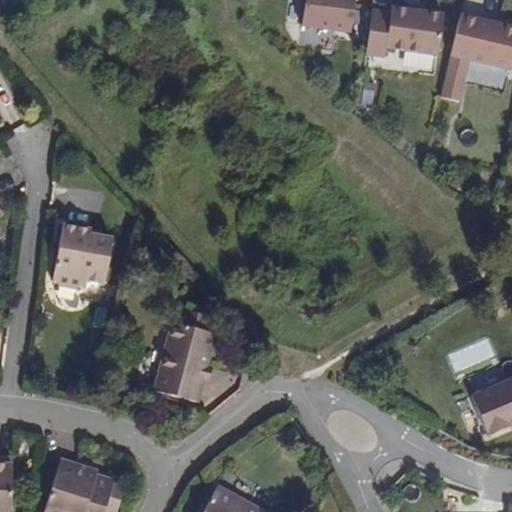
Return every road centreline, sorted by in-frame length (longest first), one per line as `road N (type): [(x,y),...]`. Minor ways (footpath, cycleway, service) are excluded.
road 1 (track): [(307,395),(0,41)]
road 2 (residential): [(9,403),(50,148)]
road 3 (track): [(307,395),(312,375),(511,267)]
road 4 (residential): [(164,465),(131,435),(9,403)]
road 5 (residential): [(164,465),(288,393),(307,395)]
road 6 (residential): [(398,440),(511,482)]
